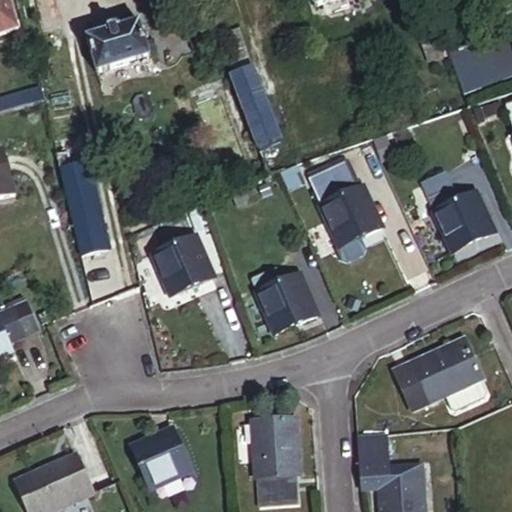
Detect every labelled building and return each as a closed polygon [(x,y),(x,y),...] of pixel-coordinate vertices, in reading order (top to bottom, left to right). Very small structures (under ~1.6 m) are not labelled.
[(0,0),(0,36),(18,31),(8,0),(0,0)] [(313,0),(316,9),(323,6),(342,0),(313,0)] [(350,9),(347,0),(342,0),(323,6),(327,16),(350,9)] [(220,45),(210,14),(183,24),(194,55),(220,45)] [(98,77),(151,60),(140,23),(86,40),(98,77)] [(443,53),(437,34),(422,39),(427,58),(443,53)] [(464,97),(511,81),(511,46),(454,66),(464,97)] [(429,63),(444,59),(443,53),(427,58),(429,63)] [(281,146),(254,69),(231,78),(268,179),(283,173),(274,149),(281,146)] [(0,117),(46,104),(41,90),(0,102),(0,117)] [(278,134),(288,132),(283,104),(272,106),(278,134)] [(297,168),(352,151),(347,136),(292,154),(297,168)] [(378,155),(389,152),(386,143),(376,146),(378,155)] [(0,200),(15,198),(5,153),(0,153),(0,200)] [(108,254),(88,166),(72,170),(69,155),(58,158),(82,260),(108,254)] [(381,232),(363,191),(359,192),(348,166),(311,182),(341,250),(381,232)] [(455,189),(448,175),(422,187),(428,201),(455,189)] [(495,237),(477,196),(460,203),(455,189),(428,201),(452,256),(495,237)] [(213,281),(196,240),(155,258),(172,298),(213,281)] [(300,277),(283,285),(277,271),(252,281),(276,337),(318,319),(300,277)] [(12,312),(30,305),(27,299),(10,306),(12,312)] [(0,359),(12,354),(8,345),(41,331),(30,305),(12,312),(0,316),(0,359)] [(487,393),(482,382),(484,381),(466,341),(394,373),(412,413),(444,399),(449,410),(454,412),(485,398),(487,393)] [(302,476),(298,420),(251,423),(255,482),(259,481),(261,507),(299,505),(297,477),(302,476)] [(190,473),(172,432),(132,450),(150,491),(190,473)] [(50,511),(93,494),(77,457),(18,482),(31,511),(50,511)] [(426,511),(423,468),(361,472),(362,494),(380,492),(380,511),(426,511)]
